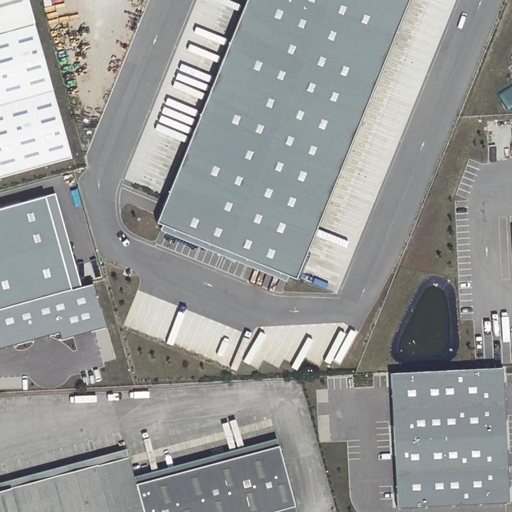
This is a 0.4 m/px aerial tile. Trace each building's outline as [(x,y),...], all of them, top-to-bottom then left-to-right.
[(0,0),(0,177),(72,157),(27,0),(0,0)] [(407,0),(245,0),(156,222),(296,278),(407,0)] [(0,309),(71,289),(44,195),(0,207),(0,309)] [(391,505),(503,500),(497,366),(384,371),(391,505)] [(291,432),(134,475),(136,482),(293,440),(291,432)] [(129,455),(0,490),(0,511),(264,511),(309,500),(293,440),(136,482),(134,475),(129,455)] [(127,448),(0,482),(0,490),(129,455),(127,448)] [(309,500),(264,511),(293,511),(311,507),(309,500)]
